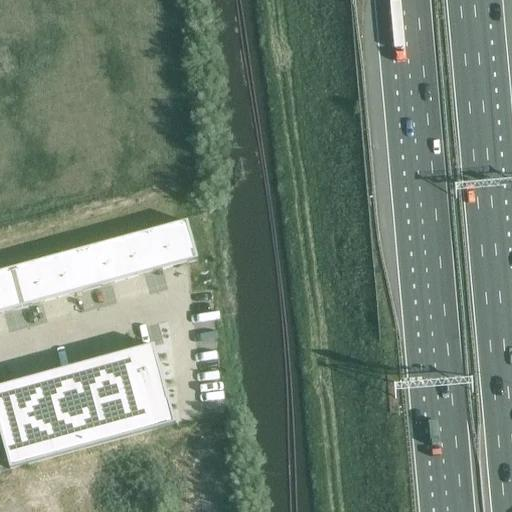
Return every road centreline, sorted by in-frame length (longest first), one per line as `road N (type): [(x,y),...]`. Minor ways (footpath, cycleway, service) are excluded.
road 1 (motorway): [(410,0),(454,511)]
road 2 (motorway): [(511,482),(471,0)]
